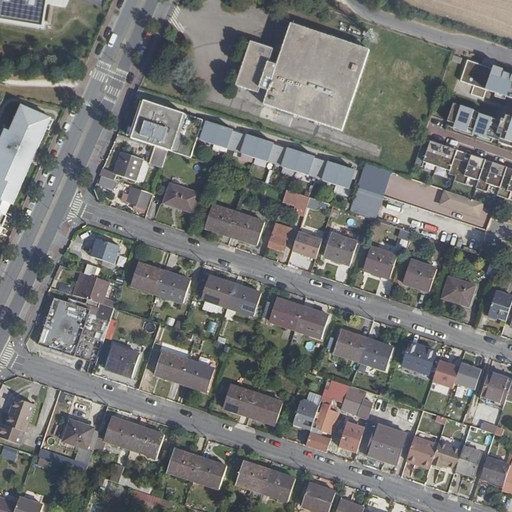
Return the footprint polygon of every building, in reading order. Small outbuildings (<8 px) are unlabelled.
[(0,0),(0,20),(43,28),(47,5),(47,0),(0,0)] [(361,23),(345,19),(341,31),(357,36),(361,23)] [(347,131),(375,49),(296,22),(281,65),(273,62),(278,49),(255,42),(240,86),(262,94),(264,88),(273,91),(268,104),(347,131)] [(453,53),(451,59),(460,62),(462,57),(453,53)] [(493,67),(468,58),(461,79),(511,96),(511,115),(506,113),(504,118),(501,117),(500,119),(478,112),(478,110),(453,102),(447,119),(455,122),(453,126),(468,131),(469,127),(474,129),(473,133),(487,137),(487,135),(500,140),(499,141),(511,145),(511,73),(503,70),(504,68),(494,64),(493,67)] [(145,100),(132,138),(156,146),(169,150),(193,158),(194,158),(200,138),(204,139),(204,140),(231,149),(231,148),(246,153),(246,154),(273,163),(273,162),(288,167),(288,168),(315,177),(316,176),(331,181),(330,182),(357,191),(364,172),(337,163),(336,165),(321,160),(322,158),(294,149),(294,151),(279,146),(279,144),(252,135),(252,137),(236,132),(237,130),(210,121),(209,123),(205,122),(206,120),(145,100)] [(0,241),(1,240),(0,239),(0,237),(4,228),(3,227),(8,216),(6,215),(11,203),(14,204),(29,170),(24,168),(32,150),(29,148),(31,146),(38,149),(52,118),(22,105),(10,131),(6,129),(0,142),(0,241)] [(427,147),(420,144),(415,160),(422,163),(423,160),(450,169),(449,172),(456,174),(454,179),(466,183),(468,175),(479,178),(476,186),(487,189),(490,182),(499,185),(497,193),(508,196),(511,189),(511,171),(511,174),(504,172),(507,164),(492,159),(490,168),(483,165),(485,157),(471,152),(468,160),(461,158),(454,156),(457,148),(430,139),(427,147)] [(169,150),(156,146),(151,163),(163,167),(169,150)] [(117,166),(115,173),(117,174),(138,181),(145,160),(124,153),(119,166),(117,166)] [(105,170),(102,176),(103,176),(115,180),(117,174),(115,173),(105,170)] [(115,180),(103,176),(100,185),(113,190),(116,181),(115,180)] [(194,213),(201,194),(171,183),(164,203),(194,213)] [(124,194),(122,200),(137,204),(136,207),(146,210),(151,195),(133,188),(130,195),(124,194)] [(306,210),(310,198),(299,193),(287,190),(283,202),(306,210)] [(491,206),(442,191),(437,208),(486,223),(491,206)] [(137,204),(122,200),(120,205),(145,213),(146,210),(136,207),(137,204)] [(232,237),(239,213),(213,205),(205,228),(232,237)] [(266,222),(239,213),(232,237),(258,245),(266,222)] [(446,232),(471,240),(475,228),(450,220),(446,232)] [(286,248),(292,232),(276,226),(269,246),(282,251),(284,248),(286,248)] [(324,236),(300,229),(293,249),(317,257),(324,236)] [(351,266),(359,243),(332,234),(325,257),(351,266)] [(112,263),(118,245),(100,240),(94,257),(112,263)] [(390,279),(398,257),(372,248),(364,270),(390,279)] [(495,276),(499,262),(493,260),(488,273),(495,276)] [(429,292),(437,270),(411,261),(403,284),(429,292)] [(89,263),(85,273),(95,276),(98,267),(89,263)] [(157,294),(164,272),(137,263),(130,285),(157,294)] [(82,281),(78,296),(88,299),(102,304),(109,281),(95,276),(85,273),(82,272),(79,280),(82,281)] [(190,280),(164,272),(157,294),(182,303),(190,280)] [(227,307),(234,285),(207,276),(200,298),(227,307)] [(468,308),(476,287),(449,277),(442,299),(468,308)] [(260,293),(234,285),(227,307),(253,316),(260,293)] [(83,334),(104,341),(115,308),(102,304),(88,299),(86,304),(57,294),(39,345),(75,357),(83,334)] [(506,319),(511,301),(511,299),(495,294),(488,315),(495,318),(496,315),(506,319)] [(295,329),(302,307),(275,298),(268,321),(295,329)] [(327,315),(302,307),(295,329),(320,338),(327,315)] [(360,361),(367,339),(340,330),(333,352),(360,361)] [(216,341),(223,344),(226,338),(218,336),(216,341)] [(391,347),(367,339),(360,361),(383,369),(391,347)] [(426,373),(433,351),(407,342),(400,364),(426,373)] [(133,377),(140,355),(114,347),(107,369),(133,377)] [(155,374),(181,383),(189,361),(163,352),(155,374)] [(446,359),(438,382),(455,388),(463,364),(446,359)] [(189,361),(181,383),(207,392),(214,370),(189,361)] [(506,402),(511,383),(511,380),(500,376),(500,374),(489,370),(481,396),(505,404),(506,402)] [(368,419),(373,403),(364,399),(366,393),(335,382),(334,388),(330,387),(327,396),(323,394),(321,401),(324,402),(320,413),(317,412),(315,417),(318,418),(315,429),(326,433),(328,429),(333,431),(339,413),(333,410),(332,415),(328,413),(331,405),(368,419)] [(251,417),(258,394),(231,385),(224,408),(251,417)] [(304,398),(316,404),(319,398),(306,392),(304,398)] [(283,402),(258,394),(251,417),(276,425),(283,402)] [(27,432),(36,405),(16,398),(7,425),(3,424),(0,431),(0,438),(21,445),(26,432),(27,432)] [(302,423),(312,427),(315,417),(317,412),(319,406),(302,401),(294,424),(300,427),(302,423)] [(444,428),(447,419),(423,411),(420,419),(434,424),(434,425),(444,428)] [(131,449),(139,427),(114,418),(106,441),(131,449)] [(89,450),(96,429),(72,420),(65,442),(89,450)] [(381,460),(391,429),(377,424),(377,426),(367,422),(361,440),(357,452),(381,460)] [(165,436),(139,427),(131,449),(158,458),(165,436)] [(511,432),(500,428),(497,436),(511,440),(511,432)] [(408,434),(391,429),(381,460),(398,465),(408,434)] [(310,432),(306,445),(325,451),(330,438),(310,432)] [(339,446),(357,452),(361,440),(344,434),(339,446)] [(433,463),(437,449),(413,442),(405,465),(429,473),(433,463)] [(463,450),(439,442),(437,449),(433,463),(456,471),(457,469),(463,450)] [(3,445),(0,455),(14,459),(17,450),(3,445)] [(482,452),(464,446),(463,450),(457,469),(475,474),(482,452)] [(194,480),(201,458),(175,449),(168,471),(194,480)] [(46,468),(49,460),(38,457),(36,465),(46,468)] [(511,465),(488,457),(481,477),(504,484),(510,466),(511,465)] [(227,467),(201,458),(194,480),(219,488),(227,467)] [(263,493),(270,471),(243,462),(236,484),(263,493)] [(504,484),(502,490),(511,492),(511,466),(510,466),(504,484)] [(294,479),(270,471),(263,493),(287,502),(294,479)] [(318,511),(327,511),(334,492),(308,484),(300,506),(318,511)] [(162,498),(152,495),(136,489),(132,502),(157,511),(162,498)] [(14,511),(18,501),(0,494),(0,511),(14,511)] [(41,511),(44,505),(20,497),(18,501),(14,511),(41,511)] [(340,501),(335,511),(362,511),(364,507),(352,503),(351,505),(340,501)]
